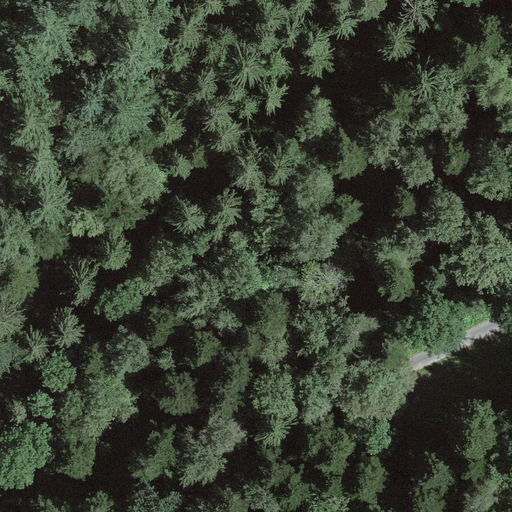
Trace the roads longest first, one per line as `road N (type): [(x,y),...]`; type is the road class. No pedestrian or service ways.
road 1 (track): [(0,340),(111,223),(274,102),(351,34),(376,0)]
road 2 (track): [(163,511),(268,427),(511,325)]
